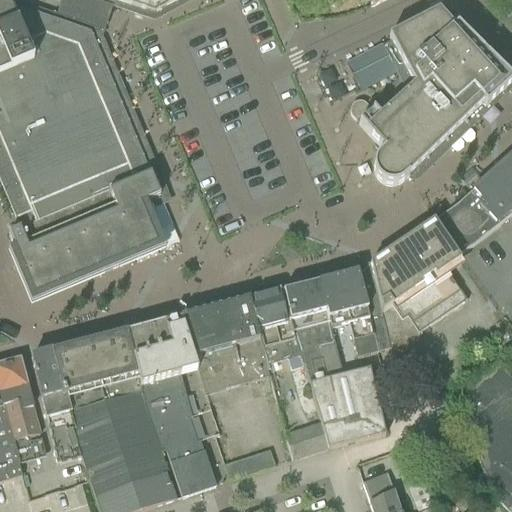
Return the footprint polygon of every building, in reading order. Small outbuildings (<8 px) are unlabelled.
[(98,0),(153,18),(186,0),(98,0)] [(326,0),(331,9),(349,0),(369,0),(374,8),(389,0),(326,0)] [(5,2),(0,3),(0,188),(18,232),(7,237),(13,251),(25,279),(33,299),(155,248),(151,237),(157,234),(171,229),(162,208),(150,181),(147,173),(110,85),(108,79),(89,35),(55,24),(21,12),(11,16),(5,2)] [(358,126),(357,127),(382,154),(378,158),(375,161),(374,164),(372,168),(372,172),(373,175),(374,179),(376,182),(379,185),(382,187),(385,189),(389,189),(393,189),(398,187),(402,184),(406,181),(407,182),(488,108),(493,103),(504,93),(505,78),(478,52),(477,52),(473,48),(469,52),(452,33),(437,16),(387,41),(389,44),(401,68),(413,90),(407,95),(400,101),(378,121),(371,115),(370,115),(377,122),(365,133),(358,126)] [(387,60),(354,78),(362,93),(395,75),(387,60)] [(350,120),(354,124),(368,111),(365,108),(364,107),(362,105),(361,105),(359,105),(357,105),(356,105),(354,106),(352,107),(351,108),(350,109),(349,111),(349,113),(349,115),(349,116),(349,118),(350,120)] [(450,212),(432,225),(456,260),(473,249),(511,218),(511,216),(511,157),(471,194),(455,208),(450,212)] [(456,260),(432,225),(369,268),(370,273),(389,352),(392,366),(419,364),(418,337),(465,304),(445,274),(459,264),(456,260)] [(389,352),(370,273),(356,276),(366,313),(365,313),(376,356),(389,352)] [(356,276),(317,286),(329,332),(347,328),(356,361),(376,356),(365,313),(366,313),(356,276)] [(329,332),(317,286),(282,295),(282,296),(288,329),(298,359),(319,428),(284,439),(291,465),(327,453),(384,439),(368,373),(341,380),(329,332)] [(278,295),(248,304),(268,374),(268,373),(267,369),(298,359),(288,329),(282,296),(278,297),(278,295)] [(268,374),(248,304),(247,303),(179,321),(180,323),(196,375),(204,398),(268,381),(266,374),(268,374)] [(164,326),(126,336),(144,409),(159,456),(164,455),(180,502),(214,491),(198,445),(195,446),(187,423),(190,422),(179,379),(187,377),(196,375),(180,323),(172,325),(164,327),(164,326)] [(126,336),(50,356),(62,397),(65,396),(70,416),(73,433),(70,434),(80,463),(96,511),(150,511),(175,504),(159,456),(144,409),(126,336)] [(62,397),(50,356),(30,361),(35,381),(54,468),(80,463),(70,434),(73,433),(70,416),(65,396),(62,397)] [(511,511),(511,379),(501,362),(476,386),(454,408),(488,491),(486,494),(503,511),(511,511)] [(18,364),(0,368),(0,402),(0,404),(12,447),(38,439),(18,364)] [(12,447),(0,404),(0,486),(21,480),(11,447),(12,447)] [(268,454),(223,470),(228,486),(273,471),(268,454)] [(396,511),(385,479),(361,488),(368,507),(368,509),(369,509),(369,511),(396,511)] [(421,483),(403,492),(411,511),(431,511),(434,511),(421,483)] [(26,501),(28,511),(63,511),(76,509),(72,491),(26,501)]
